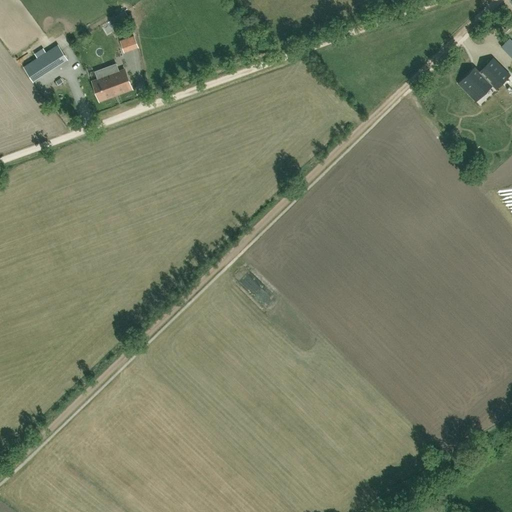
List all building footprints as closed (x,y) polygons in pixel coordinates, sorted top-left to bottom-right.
[(116,27),(130,19),(125,11),(111,18),(116,27)] [(474,67),(461,80),(479,98),(492,85),(490,83),(497,75),(504,82),(511,73),(511,72),(504,64),(502,65),(493,56),(481,69),(478,71),(474,67)] [(116,93),(131,87),(125,71),(110,77),(109,76),(92,82),(99,100),(116,94),(116,93)] [(49,88),(57,85),(55,79),(46,82),(49,88)] [(265,308),(272,300),(245,275),(238,283),(265,308)] [(354,396),(372,413),(380,404),(362,387),(354,396)] [(374,412),(398,437),(406,430),(382,405),(374,412)]
